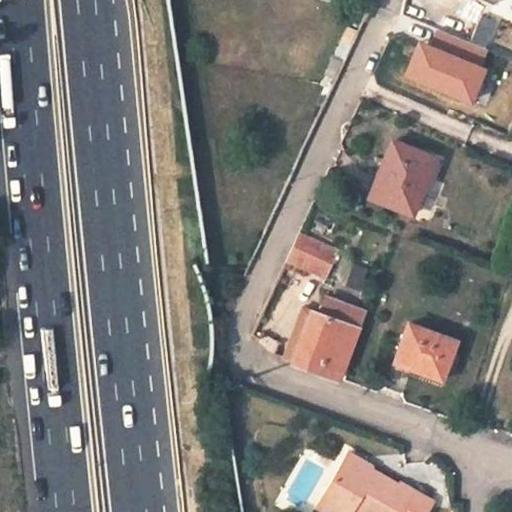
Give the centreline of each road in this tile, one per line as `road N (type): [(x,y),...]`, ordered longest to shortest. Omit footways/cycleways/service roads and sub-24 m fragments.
road 1 (motorway): [(138,511),(89,0)]
road 2 (motorway): [(18,0),(65,511)]
road 3 (residential): [(237,327),(388,0)]
road 4 (residential): [(237,327),(242,352),(262,367),(480,452)]
